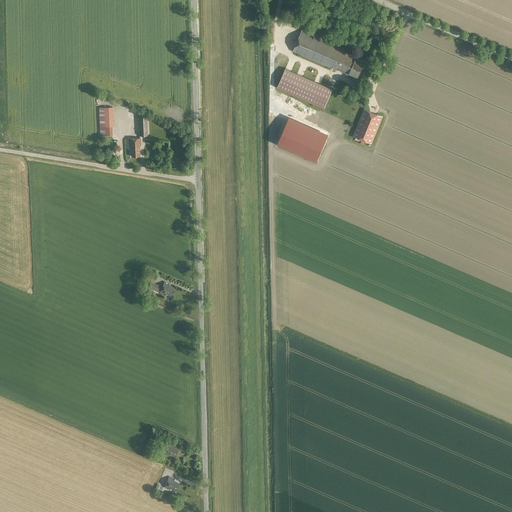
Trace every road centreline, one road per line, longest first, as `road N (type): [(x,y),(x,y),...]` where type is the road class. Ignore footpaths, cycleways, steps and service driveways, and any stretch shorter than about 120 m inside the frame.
road 1 (track): [(277,511),(270,81),(282,0)]
road 2 (tertiary): [(193,0),(206,511)]
road 3 (tertiary): [(511,57),(379,0)]
